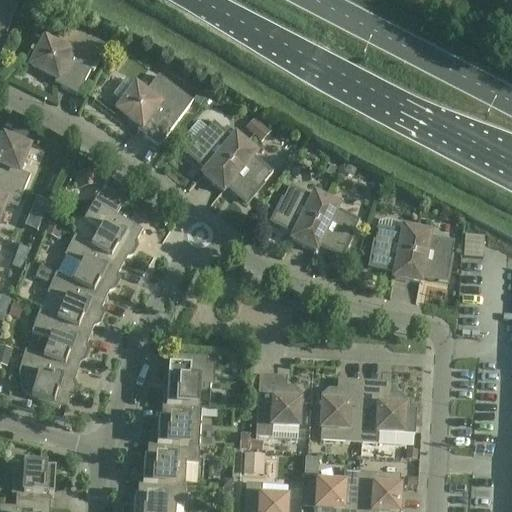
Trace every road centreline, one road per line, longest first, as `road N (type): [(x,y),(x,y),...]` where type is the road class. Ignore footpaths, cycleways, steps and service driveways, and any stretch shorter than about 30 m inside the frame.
road 1 (primary): [(190,0),(511,166)]
road 2 (residential): [(442,342),(434,328),(299,291),(202,229)]
road 3 (residential): [(102,452),(153,309),(202,229)]
road 4 (residential): [(202,229),(103,150),(0,97)]
road 5 (primary): [(511,107),(306,0)]
road 6 (unknown): [(441,374),(234,361)]
road 7 (unclassified): [(434,511),(442,342)]
